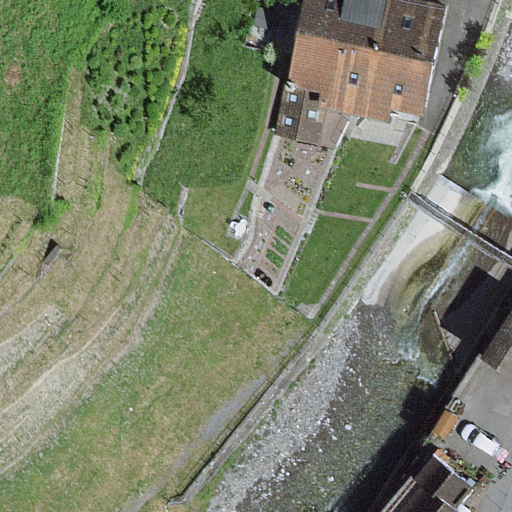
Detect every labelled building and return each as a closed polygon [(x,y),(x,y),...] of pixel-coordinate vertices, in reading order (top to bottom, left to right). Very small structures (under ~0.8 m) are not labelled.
[(312,0),(309,25),(445,47),(454,0),(312,0)] [(276,11),(258,8),(255,27),(273,30),(276,11)] [(445,47),(309,25),(298,86),(287,84),(279,134),(327,142),(333,105),(398,116),(401,100),(436,106),(445,47)] [(511,316),(489,353),(511,367),(511,316)] [(426,479),(398,511),(476,511),(464,501),(478,484),(438,451),(419,473),(426,479)]
